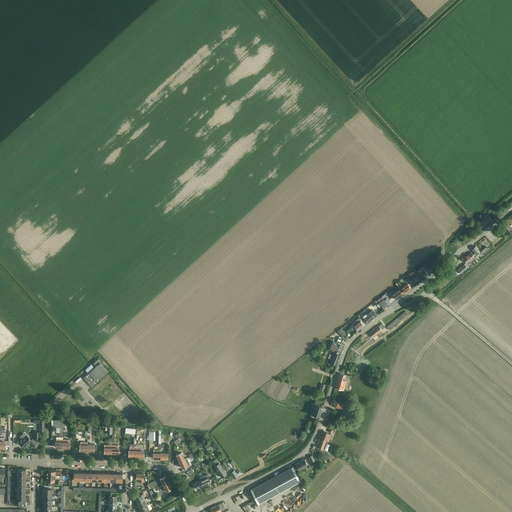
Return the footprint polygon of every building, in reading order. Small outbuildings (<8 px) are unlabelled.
[(482,227),(492,219),(488,214),(483,218),(484,219),(479,223),(482,227)] [(468,234),(479,225),(474,220),(466,227),(468,230),(466,232),(468,234)] [(509,234),(511,231),(511,228),(508,223),(503,227),(509,234)] [(468,264),(475,258),(470,252),(463,258),(466,262),(468,264)] [(460,273),(467,268),(464,264),(457,270),(460,273)] [(415,272),(408,278),(413,284),(420,278),(415,272)] [(410,288),(407,284),(403,287),(402,286),(399,288),(400,289),(404,293),(410,288)] [(396,299),(403,294),(399,289),(392,295),(391,296),(393,298),(394,297),(396,299)] [(361,312),(358,315),(360,318),(361,317),(362,318),(362,319),(365,324),(377,315),(373,310),(367,315),(366,314),(364,315),(363,316),(363,315),(366,312),(365,309),(361,312)] [(389,330),(400,321),(400,320),(407,314),(405,311),(387,327),(389,330)] [(363,324),(364,323),(361,320),(357,324),(355,322),(352,324),(357,330),(364,325),(363,324)] [(385,327),(382,324),(379,326),(378,326),(369,333),(372,338),(382,330),(381,330),(385,327)] [(342,337),(346,334),(341,329),(337,332),(342,337)] [(333,342),(330,350),(338,354),(341,346),(333,342)] [(335,365),(339,355),(333,352),(329,362),(335,365)] [(96,366),(83,378),(84,379),(92,387),(107,374),(109,372),(100,362),(101,362),(98,359),(93,363),(96,366)] [(343,390),(348,376),(340,374),(336,388),(343,390)] [(327,385),(321,383),(318,391),(324,393),(327,385)] [(319,417),(322,406),(315,404),(312,414),(319,417)] [(320,439),(325,441),(326,440),(328,441),(330,434),(328,433),(323,431),(320,439)] [(39,438),(39,432),(35,432),(35,438),(35,439),(34,440),(32,439),(31,439),(31,440),(29,439),(30,438),(26,435),(22,439),(21,438),(18,441),(24,448),(30,442),(35,447),(38,445),(37,444),(38,443),(38,438),(39,438)] [(210,440),(203,445),(208,451),(214,446),(210,440)] [(179,461),(184,459),(182,453),(176,455),(179,461)] [(216,458),(211,462),(217,470),(217,471),(226,464),(225,462),(220,465),(216,458)] [(184,459),(179,461),(182,468),(187,466),(184,459)] [(298,470),(307,465),(304,460),(295,465),(298,470)] [(226,464),(217,471),(218,472),(222,477),(227,474),(225,472),(229,469),(229,468),(231,467),(228,463),(228,462),(226,464)] [(240,472),(236,466),(231,470),(235,476),(240,472)] [(258,504),(301,481),(293,466),(250,489),(258,504)] [(55,471),(47,471),(47,482),(48,482),(48,484),(49,484),(49,485),(51,485),(51,484),(52,484),(52,482),(54,482),(55,475),(61,475),(61,472),(55,472),(55,471)] [(143,482),(144,473),(136,473),(136,478),(139,478),(139,482),(143,482)] [(200,481),(203,486),(210,483),(208,478),(208,477),(209,476),(208,474),(207,474),(199,478),(200,481)] [(161,480),(159,481),(161,485),(163,484),(168,482),(165,476),(160,478),(161,480)] [(195,489),(203,486),(200,481),(193,484),(195,489)] [(163,484),(161,485),(164,491),(166,490),(166,491),(171,489),(168,482),(163,484)] [(44,488),(44,492),(44,494),(51,494),(51,492),(51,488),(59,488),(59,487),(53,487),(53,485),(51,485),(51,486),(49,486),(44,486),(44,488)] [(137,502),(144,499),(142,494),(135,497),(137,502)] [(140,508),(147,505),(144,499),(137,502),(140,508)] [(218,505),(211,508),(212,511),(218,511),(221,511),(220,509),(225,508),(223,503),(218,505)]
